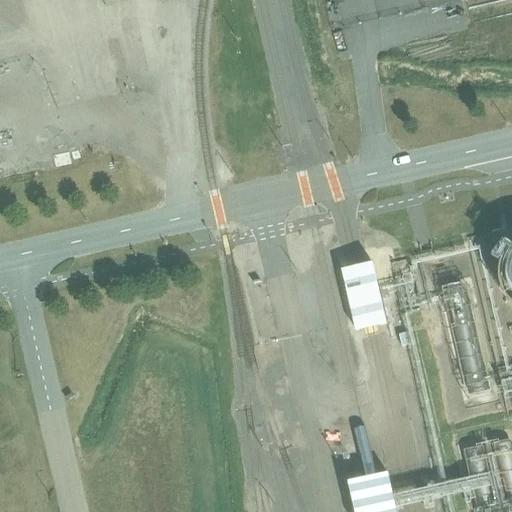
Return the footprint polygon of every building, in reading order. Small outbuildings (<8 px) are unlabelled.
[(410,504),(446,496),(451,494),(473,490),(471,480),(449,486),(409,316),(414,314),(407,287),(417,284),(414,271),(418,270),(417,265),(480,251),(508,375),(511,374),(481,247),(414,262),(414,266),(412,266),(413,268),(410,269),(413,282),(380,289),(381,297),(400,293),(444,487),(408,495),(396,498),(398,507),(410,504)] [(381,297),(380,289),(375,264),(356,268),(343,271),(357,333),(370,330),(388,326),(381,297)] [(511,373),(511,374),(508,375),(501,376),(507,401),(511,399),(511,268),(511,272),(510,285),(511,288),(511,373)] [(468,282),(443,289),(467,400),(492,393),(468,282)] [(455,511),(451,494),(446,496),(449,511),(511,511),(511,441),(464,452),(471,480),(473,490),(477,511),(455,511)] [(349,483),(356,511),(398,511),(398,507),(396,498),(390,474),(349,483)]
